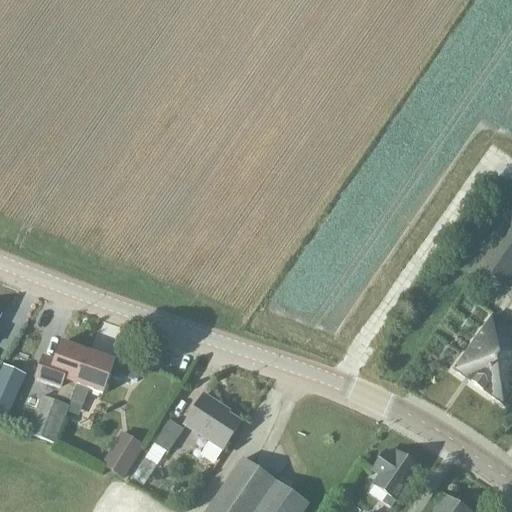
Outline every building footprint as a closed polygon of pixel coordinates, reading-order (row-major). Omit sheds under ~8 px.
[(511,213),(474,265),(508,289),(511,282),(511,213)] [(454,371),(505,407),(511,397),(511,328),(511,329),(492,316),(454,371)] [(70,401),(88,353),(61,342),(54,362),(42,357),(34,381),(59,390),(57,397),(70,401)] [(88,353),(70,401),(87,407),(92,393),(103,397),(115,363),(88,353)] [(2,369),(0,373),(0,419),(6,422),(24,378),(2,369)] [(208,444),(221,453),(240,424),(219,410),(221,408),(203,396),(183,428),(208,444)] [(55,445),(69,407),(41,397),(27,435),(55,445)] [(167,455),(183,432),(169,423),(153,446),(167,455)] [(123,482),(144,447),(121,433),(100,468),(123,482)] [(208,444),(203,453),(216,461),(221,453),(208,444)] [(397,502),(420,469),(397,453),(394,458),(386,453),(374,471),(381,476),(374,486),(388,496),(383,504),(391,510),(397,502)] [(305,511),(309,506),(241,459),(205,511),(305,511)] [(467,511),(447,498),(436,511),(467,511)]
